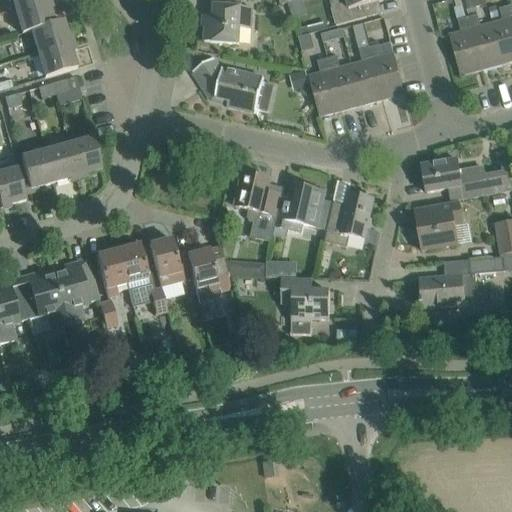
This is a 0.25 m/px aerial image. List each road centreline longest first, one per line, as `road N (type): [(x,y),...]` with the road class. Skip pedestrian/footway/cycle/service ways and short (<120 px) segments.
road 1 (residential): [(141,117),(336,161),(409,146)]
road 2 (secondary): [(0,456),(236,414)]
road 3 (residential): [(0,250),(91,223),(121,204),(141,117)]
road 4 (residential): [(378,309),(409,146)]
road 5 (residential): [(452,136),(414,0)]
road 6 (residential): [(141,117),(152,48),(147,15),(133,0)]
